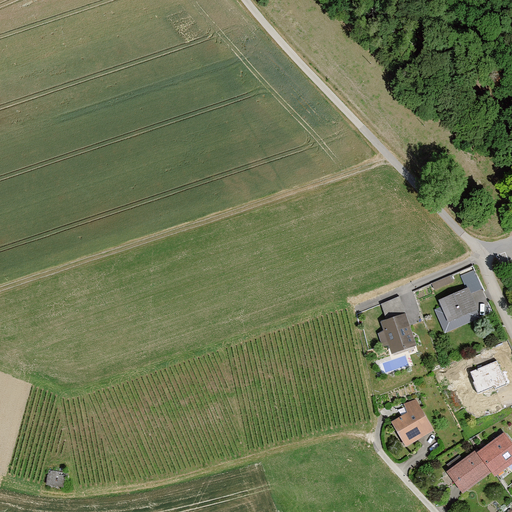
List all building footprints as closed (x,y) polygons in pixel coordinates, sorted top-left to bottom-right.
[(472,312),(465,290),(436,300),(443,322),(472,312)] [(402,313),(377,322),(390,359),(415,350),(402,313)] [(494,357),(465,370),(476,396),(506,383),(494,357)] [(388,423),(401,447),(431,431),(413,400),(402,406),(406,414),(388,423)] [(489,475),(490,477),(511,461),(511,449),(501,434),(473,453),(489,475)] [(445,471),(462,494),(489,475),(473,453),(472,451),(445,471)] [(64,472),(47,471),(46,485),(62,487),(64,472)]
